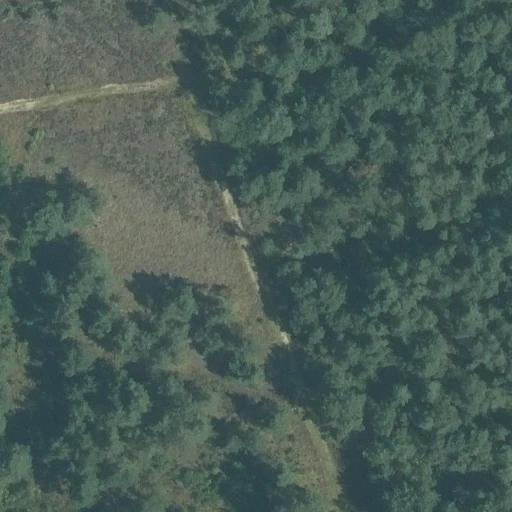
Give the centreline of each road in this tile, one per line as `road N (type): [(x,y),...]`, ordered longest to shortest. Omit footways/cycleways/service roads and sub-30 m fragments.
road 1 (track): [(344,511),(287,334),(248,259),(189,86),(0,110)]
road 2 (track): [(327,0),(283,19),(240,67),(189,86)]
